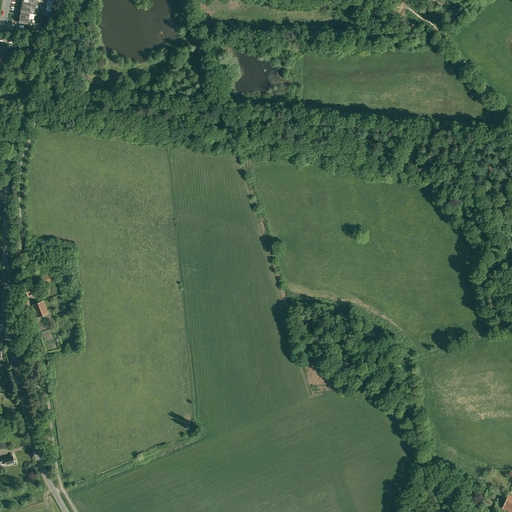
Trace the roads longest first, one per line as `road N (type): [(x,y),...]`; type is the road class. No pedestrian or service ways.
road 1 (track): [(511,217),(460,184),(406,166),(232,139)]
road 2 (tertiary): [(6,194),(15,126),(64,0)]
road 3 (tertiary): [(65,511),(34,447),(5,322)]
road 4 (track): [(37,113),(232,139)]
road 5 (tertiary): [(5,322),(6,194)]
